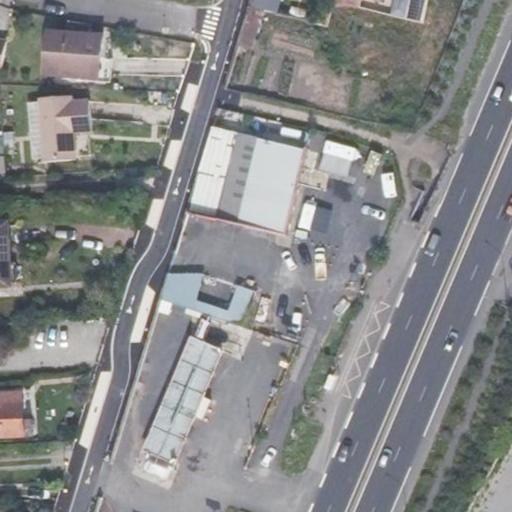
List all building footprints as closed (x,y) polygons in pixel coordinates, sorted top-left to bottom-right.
[(293,5),(291,15),(307,19),(310,8),(293,5)] [(250,6),(239,43),(254,47),(265,9),(250,6)] [(85,35),(85,26),(68,24),(67,33),(51,32),(48,73),(99,78),(103,36),(85,35)] [(73,103),(73,97),(42,99),(42,102),(29,103),(33,160),(46,159),(46,163),(77,161),(76,133),(93,133),(91,102),(73,103)] [(214,127),(189,209),(293,236),(299,211),(312,154),(214,127)] [(0,286),(11,286),(9,222),(0,222),(0,286)] [(184,361),(176,382),(204,394),(214,371),(222,350),(194,337),(184,361)] [(167,404),(195,416),(204,394),(176,382),(167,404)] [(23,436),(21,391),(0,392),(0,431),(2,431),(3,437),(23,436)] [(186,436),(195,416),(167,404),(157,427),(149,446),(176,459),(186,436)]
